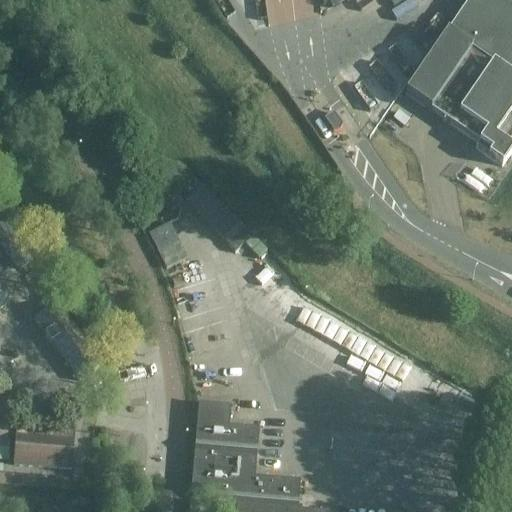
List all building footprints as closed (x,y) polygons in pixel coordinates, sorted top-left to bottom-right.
[(500,164),(511,145),(511,0),(470,0),(402,104),(479,154),(473,163),(489,173),(487,177),(495,182),(505,167),(500,164)] [(343,127),(335,116),(325,123),(333,134),(336,134),(343,127)] [(202,211),(216,197),(204,184),(189,198),(202,211)] [(165,267),(186,260),(174,224),(152,232),(165,267)] [(0,310),(12,302),(0,286),(0,285),(0,310)] [(106,362),(90,340),(86,342),(58,304),(35,320),(63,359),(66,358),(72,366),(70,368),(80,381),(106,362)] [(300,511),(298,511),(300,483),(255,479),(259,431),(229,428),(231,408),(200,405),(199,405),(191,495),(192,495),(192,494),(207,496),(207,504),(236,507),(235,511),(300,511)] [(71,471),(74,442),(16,438),(14,467),(71,471)] [(0,461),(7,462),(9,441),(0,440),(0,461)] [(81,479),(85,464),(77,462),(73,477),(81,479)]
